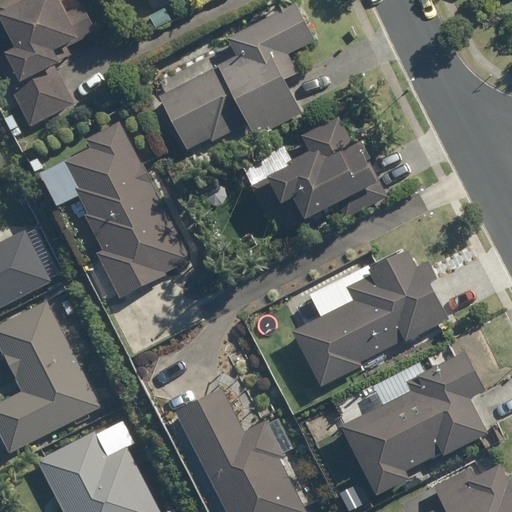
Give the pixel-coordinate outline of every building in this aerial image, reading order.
[(1,0),(0,1),(0,24),(12,48),(2,53),(3,55),(0,56),(0,68),(29,125),(72,103),(52,64),(71,54),(67,46),(94,32),(80,6),(62,15),(54,0),(1,0)] [(226,39),(235,55),(158,96),(185,148),(207,137),(210,141),(245,123),(254,138),(300,113),(283,80),(296,73),(286,54),(311,41),(292,4),(226,39)] [(3,119),(9,131),(17,127),(11,115),(3,119)] [(243,166),(252,183),(248,185),(263,213),(274,207),(285,226),(334,200),(345,219),(386,197),(366,162),(362,164),(336,115),(299,136),(309,152),(288,163),(279,146),(243,166)] [(74,183),(71,184),(87,213),(83,215),(101,248),(94,252),(119,297),(189,259),(115,122),(84,139),(88,146),(62,160),(74,183)] [(0,307),(49,282),(22,231),(0,242),(0,307)] [(351,301),(291,331),(318,386),(359,366),(357,361),(402,339),(403,342),(447,319),(428,281),(434,278),(426,261),(414,268),(405,251),(366,270),(369,275),(345,287),(351,301)] [(98,409),(44,302),(0,323),(0,356),(18,392),(0,401),(0,444),(5,456),(98,409)] [(404,381),(409,390),(339,426),(374,496),(409,479),(405,471),(439,453),(441,457),(486,435),(468,398),(482,391),(463,352),(404,381)] [(165,366),(145,376),(160,405),(180,395),(165,366)] [(175,413),(225,511),(304,511),(278,459),(283,457),(264,421),(242,432),(220,389),(175,413)] [(91,433),(33,462),(58,511),(157,511),(125,448),(104,459),(91,433)] [(469,468),(432,487),(441,506),(428,511),(511,511),(511,478),(506,482),(498,465),(474,477),(469,468)]
